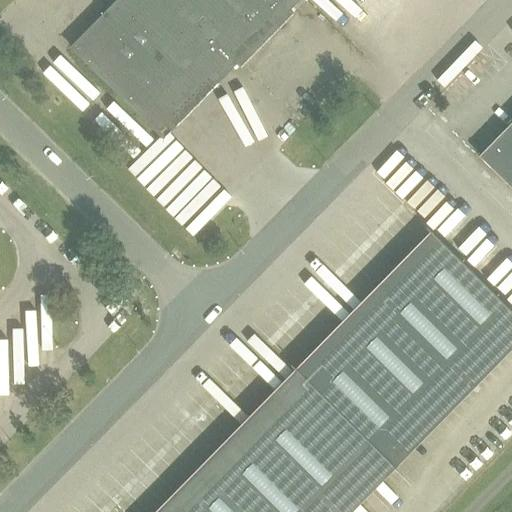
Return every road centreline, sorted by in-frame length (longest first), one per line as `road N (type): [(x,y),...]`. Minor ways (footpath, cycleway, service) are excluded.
road 1 (unclassified): [(204,309),(510,0)]
road 2 (unclassified): [(204,309),(0,115)]
road 3 (unclassified): [(8,511),(204,309)]
